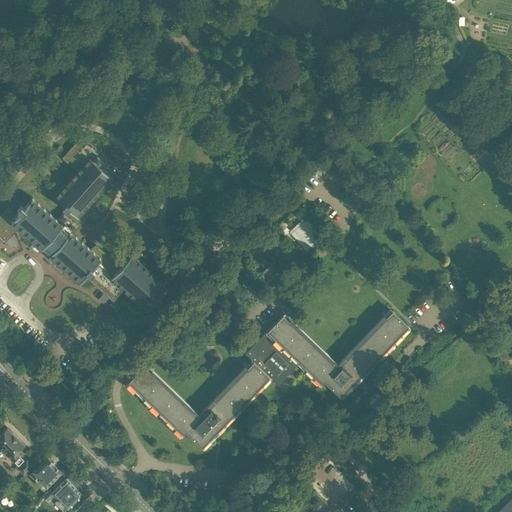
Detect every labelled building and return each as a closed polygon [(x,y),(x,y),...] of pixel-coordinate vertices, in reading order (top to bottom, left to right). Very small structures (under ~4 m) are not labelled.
[(317,139),(321,132),(309,126),(306,133),(317,139)] [(132,255),(121,267),(95,243),(90,249),(73,233),(87,218),(95,209),(90,205),(113,178),(108,174),(116,164),(82,134),(61,158),(77,171),(54,196),(64,205),(62,207),(64,209),(56,218),(32,197),(24,206),(21,204),(17,209),(19,211),(17,213),(8,205),(0,214),(0,239),(4,243),(18,227),(34,241),(29,247),(37,253),(39,251),(46,257),(44,260),(51,266),(56,261),(79,281),(84,276),(113,302),(124,290),(147,311),(155,302),(158,304),(162,299),(160,297),(168,288),(132,255)] [(287,201),(285,198),(278,205),(280,207),(273,213),(277,218),(292,204),(288,200),(287,201)] [(307,250),(322,235),(307,219),(291,234),(307,250)] [(269,239),(273,235),(269,231),(265,234),(269,239)] [(271,284),(283,273),(278,266),(268,256),(256,267),(271,284)] [(340,396),(407,325),(391,310),(339,364),(293,320),(292,320),(289,318),(287,320),(282,315),(265,333),(245,354),(250,359),(243,367),(202,410),(205,412),(199,418),(144,366),(128,382),(183,434),(185,432),(201,447),(238,408),(240,410),(270,378),(277,385),(297,363),(320,385),(324,381),(340,396)] [(482,332),(492,327),(485,316),(476,322),(482,332)] [(128,327),(120,336),(131,345),(139,337),(128,327)] [(502,362),(509,357),(495,336),(488,340),(502,362)] [(121,347),(126,342),(120,337),(116,342),(121,347)] [(108,341),(98,352),(110,362),(120,351),(108,341)] [(96,356),(92,361),(101,369),(105,364),(96,356)] [(92,361),(88,365),(97,373),(101,369),(92,361)] [(88,365),(84,370),(93,378),(97,373),(88,365)] [(66,402),(73,394),(70,391),(60,381),(49,393),(59,403),(63,399),(66,402)] [(400,398),(413,388),(407,381),(394,391),(400,398)] [(24,460),(17,453),(25,444),(8,427),(0,434),(0,450),(6,456),(7,454),(19,465),(24,460)] [(350,455),(346,458),(351,465),(355,462),(350,455)] [(33,472),(30,475),(34,480),(36,479),(37,480),(35,482),(46,493),(49,489),(46,487),(61,472),(53,464),(54,464),(53,464),(53,460),(51,458),(47,458),(47,457),(33,472)] [(24,474),(32,466),(27,460),(18,469),(24,474)] [(74,480),(71,477),(68,477),(67,478),(66,478),(52,492),(49,489),(46,493),(43,496),(48,501),(55,495),(59,499),(56,501),(65,510),(67,508),(68,508),(80,495),(80,492),(73,485),(74,483),(74,480)] [(511,511),(511,498),(497,511),(511,511)]
